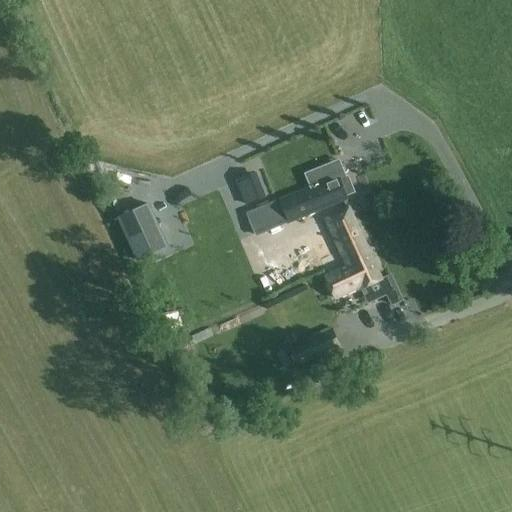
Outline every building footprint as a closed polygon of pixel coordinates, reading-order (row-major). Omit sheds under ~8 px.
[(263,198),(253,173),(237,180),(247,205),(263,198)] [(395,173),(375,182),(386,204),(406,195),(395,173)] [(289,222),(349,198),(347,194),(355,191),(349,174),(347,175),(341,177),(340,175),(310,186),(295,192),(280,199),(289,222)] [(169,247),(149,203),(119,216),(138,261),(169,247)] [(346,262),(370,251),(349,208),(326,218),(346,262)] [(346,262),(323,273),(335,298),(357,288),(358,290),(361,289),(367,303),(386,295),(391,305),(402,300),(390,275),(382,279),(370,251),(346,262)] [(407,318),(411,330),(429,323),(425,311),(407,318)] [(308,340),(295,346),(303,363),(317,356),(338,346),(330,329),(308,340)]
